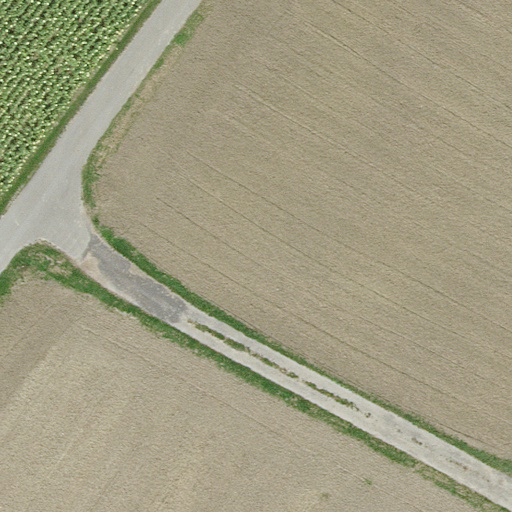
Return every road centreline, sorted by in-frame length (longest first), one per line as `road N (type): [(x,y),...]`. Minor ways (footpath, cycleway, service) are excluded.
road 1 (track): [(511,494),(135,293),(85,255),(42,199)]
road 2 (track): [(191,0),(42,199)]
